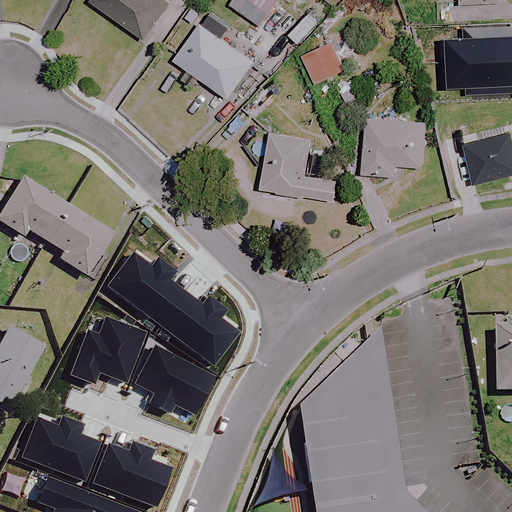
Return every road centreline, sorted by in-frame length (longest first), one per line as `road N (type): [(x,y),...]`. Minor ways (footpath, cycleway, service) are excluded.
road 1 (residential): [(5,81),(105,133),(306,325)]
road 2 (residential): [(306,325),(421,250),(511,228)]
road 3 (residential): [(205,511),(262,378),(306,325)]
